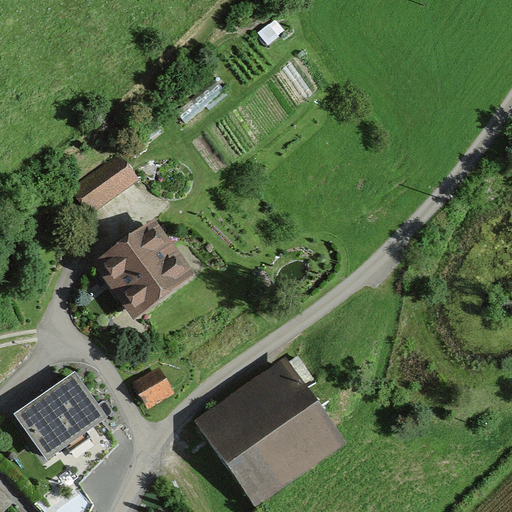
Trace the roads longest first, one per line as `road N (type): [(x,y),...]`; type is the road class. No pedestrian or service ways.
road 1 (track): [(150,455),(182,418),(369,278),(429,217),(511,109)]
road 2 (residential): [(125,511),(150,455),(142,428),(71,332),(0,406)]
